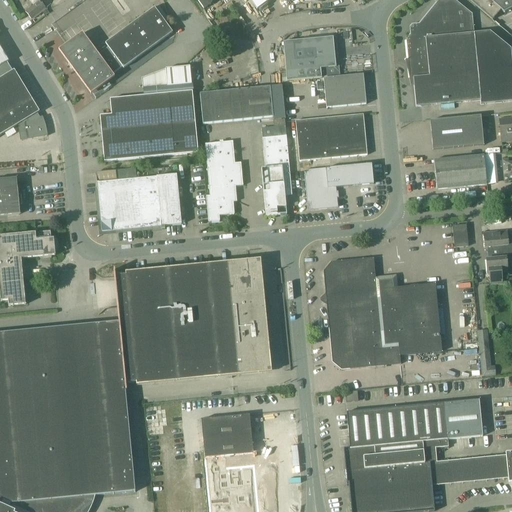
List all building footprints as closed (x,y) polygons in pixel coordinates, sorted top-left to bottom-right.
[(196,0),(204,10),(211,5),(211,0),(196,0)] [(249,0),(257,10),(270,0),(249,0)] [(490,29),(474,31),(472,15),(454,0),(439,0),(418,26),(416,26),(411,31),(412,34),(406,41),(410,79),(413,79),(416,108),(481,101),(481,105),(511,101),(511,55),(511,47),(490,29)] [(501,11),(488,0),(468,0),(493,21),(501,11)] [(511,0),(488,0),(501,11),(504,14),(511,9),(511,0)] [(41,2),(26,13),(32,21),(47,9),(41,2)] [(92,94),(113,79),(112,77),(123,69),(125,70),(174,35),(156,10),(106,45),(109,49),(98,57),(83,37),(62,53),(92,94)] [(283,43),(286,72),(287,82),(321,79),(321,78),(340,76),(338,56),(335,57),(333,38),(283,43)] [(0,47),(0,67),(9,62),(0,47)] [(166,69),(166,70),(143,79),(143,89),(191,84),(190,67),(166,69)] [(43,120),(42,117),(40,118),(37,114),(39,113),(14,71),(0,79),(0,136),(18,125),(20,128),(18,129),(20,142),(47,137),(47,134),(46,131),(46,128),(45,125),(44,123),(43,120)] [(363,75),(323,79),(326,109),(366,105),(363,75)] [(270,87),(200,94),(203,125),(273,118),(270,87)] [(192,92),(169,94),(110,100),(112,116),(100,117),(101,124),(103,124),(106,155),(104,155),(104,163),(198,153),(192,92)] [(299,162),(331,159),(367,156),(365,137),(363,115),(327,119),(295,122),(299,162)] [(430,122),(433,151),(474,147),(471,118),(430,122)] [(511,118),(499,120),(501,136),(511,135),(511,118)] [(265,169),(261,169),(266,217),(287,215),(285,194),(291,194),(291,196),(292,196),(285,127),(261,129),(265,169)] [(236,194),(236,187),(243,186),(241,163),(235,164),(233,142),(205,145),(210,197),(206,197),(208,223),(220,222),(219,216),(234,215),(233,198),(234,198),(234,197),(235,197),(235,196),(236,196),(236,195),(236,194)] [(485,170),(496,169),(494,155),(484,156),(485,170)] [(434,175),(434,176),(435,176),(436,182),(435,182),(436,182),(437,191),(487,186),(484,156),(434,161),(435,175),(434,175)] [(508,160),(502,160),(504,171),(508,171),(509,182),(511,181),(511,163),(509,164),(508,160)] [(337,208),(335,188),(373,184),(372,165),(304,171),(308,211),(337,208)] [(132,230),(156,228),(161,227),(161,230),(165,230),(165,227),(181,225),(177,176),(151,178),(127,180),(117,181),(116,171),(96,173),(97,183),(97,191),(98,191),(102,231),(104,233),(132,230)] [(16,179),(0,180),(0,216),(20,215),(16,179)] [(500,253),(511,251),(511,239),(507,240),(506,232),(505,227),(492,228),(493,233),(484,234),(485,248),(500,247),(500,253)] [(463,228),(451,229),(453,250),(466,249),(463,228)] [(0,295),(1,302),(8,301),(9,307),(26,305),(21,260),(40,258),(42,259),(44,260),(47,260),(49,259),(51,259),(52,257),(55,256),(55,252),(56,251),(58,251),(58,248),(58,246),(58,244),(58,241),(57,239),(55,238),(53,236),(51,236),(50,232),(38,233),(39,239),(36,239),(36,233),(0,236),(0,295)] [(487,274),(489,274),(490,283),(502,282),(501,273),(507,272),(506,260),(511,259),(511,251),(500,253),(501,259),(486,260),(487,274)] [(115,277),(115,275),(115,270),(114,270),(117,308),(119,322),(125,391),(127,391),(126,384),(136,383),(136,386),(272,373),(261,260),(125,273),(126,276),(115,277)] [(0,511),(89,511),(90,510),(92,507),(93,505),(90,503),(89,497),(135,493),(125,391),(119,322),(118,322),(118,323),(0,334),(0,511)] [(496,377),(496,367),(491,367),(487,331),(477,332),(482,378),(496,377)] [(357,391),(346,392),(347,402),(358,401),(357,391)] [(479,400),(443,404),(347,413),(350,449),(344,449),(347,483),(350,483),(352,511),(416,511),(433,510),(431,487),(428,463),(437,463),(435,448),(449,447),(448,440),(483,437),(479,400)] [(223,469),(222,458),(253,455),(253,454),(250,416),(201,420),(204,451),(205,460),(209,511),(258,511),(258,498),(261,498),(260,490),(257,490),(254,466),(223,469)] [(506,455),(437,463),(428,463),(431,487),(508,480),(506,455)]
